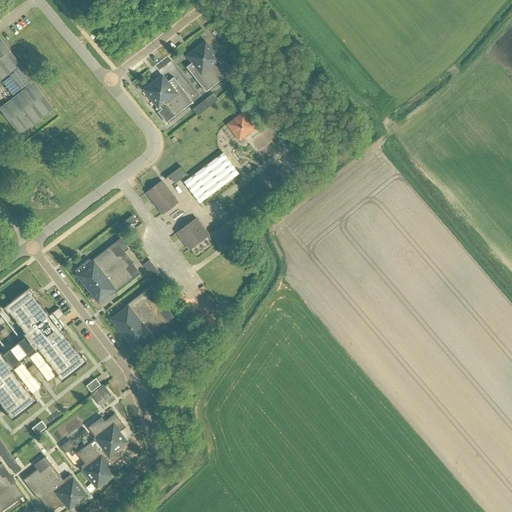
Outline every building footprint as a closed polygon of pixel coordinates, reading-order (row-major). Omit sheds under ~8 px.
[(53,109),(53,108),(0,37),(0,39),(1,40),(0,40),(0,77),(12,69),(27,89),(2,108),(20,132),(52,107),(53,109)] [(226,74),(229,72),(232,69),(224,59),(220,62),(217,58),(218,58),(205,41),(188,54),(193,60),(186,66),(205,91),(225,75),(226,74)] [(158,105),(159,105),(161,108),(157,111),(166,122),(193,101),(173,76),(166,81),(162,75),(145,88),(158,105)] [(213,93),(192,109),(197,116),(218,100),(213,93)] [(255,127),(243,112),(228,124),(239,139),(255,127)] [(200,202),(239,173),(223,152),(184,181),(200,202)] [(163,213),(178,202),(162,180),(147,192),(163,213)] [(213,231),(211,233),(215,239),(217,241),(230,231),(244,221),(241,217),(238,213),(213,231)] [(119,225),(118,226),(121,231),(123,230),(136,219),(132,215),(119,225)] [(190,249),(209,234),(197,217),(177,232),(190,249)] [(90,258),(75,270),(79,274),(99,300),(113,289),(115,292),(134,277),(140,272),(132,262),(129,264),(121,254),(124,251),(128,248),(120,238),(116,241),(91,261),(90,258)] [(154,245),(147,254),(151,257),(158,249),(154,245)] [(143,265),(158,286),(165,280),(149,260),(143,265)] [(126,305),(128,308),(113,319),(133,345),(148,333),(150,336),(175,317),(167,307),(164,309),(156,298),(159,296),(151,286),(126,305)] [(63,381),(87,361),(83,356),(82,356),(62,331),(65,328),(52,311),(49,314),(33,294),(34,293),(29,287),(4,307),(9,313),(10,312),(24,330),(22,331),(24,334),(1,352),(0,350),(0,401),(9,413),(8,414),(13,420),(38,400),(33,394),(32,395),(12,370),(14,369),(12,366),(36,348),(37,350),(39,349),(59,374),(57,374),(63,381)] [(86,386),(91,392),(100,384),(96,378),(86,386)] [(97,389),(91,394),(93,397),(99,404),(105,399),(111,394),(104,384),(97,389)] [(105,421),(102,417),(88,427),(96,438),(77,453),(85,463),(81,466),(97,487),(114,474),(109,467),(123,457),(117,449),(127,442),(119,432),(126,427),(115,413),(105,421)] [(32,428),(37,434),(46,427),(41,421),(32,428)] [(85,437),(89,434),(85,428),(81,432),(85,437)] [(0,452),(13,471),(20,466),(0,438),(0,452)] [(60,447),(65,453),(74,446),(69,439),(60,447)] [(37,469),(23,479),(39,499),(40,498),(50,511),(51,511),(64,502),(66,505),(69,508),(70,508),(86,495),(70,474),(63,479),(45,456),(34,465),(35,466),(37,469)] [(2,463),(0,464),(0,511),(24,495),(14,481),(12,483),(6,475),(10,473),(2,463)]
